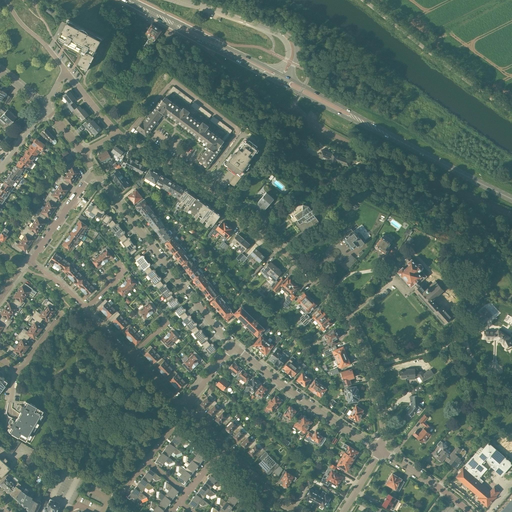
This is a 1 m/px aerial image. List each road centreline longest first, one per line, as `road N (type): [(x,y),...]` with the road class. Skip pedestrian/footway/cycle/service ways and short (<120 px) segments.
road 1 (residential): [(380,450),(370,366),(336,302),(229,203),(118,133)]
road 2 (primary): [(278,83),(511,201)]
road 3 (primary): [(511,197),(287,77)]
road 4 (unclassified): [(511,214),(309,120)]
road 5 (residential): [(232,346),(95,173)]
road 6 (residential): [(183,410),(29,261)]
road 7 (unclassified): [(363,0),(511,112)]
road 8 (residential): [(380,450),(232,346)]
road 9 (primary): [(150,14),(278,83)]
road 10 (primary): [(278,73),(152,10)]
